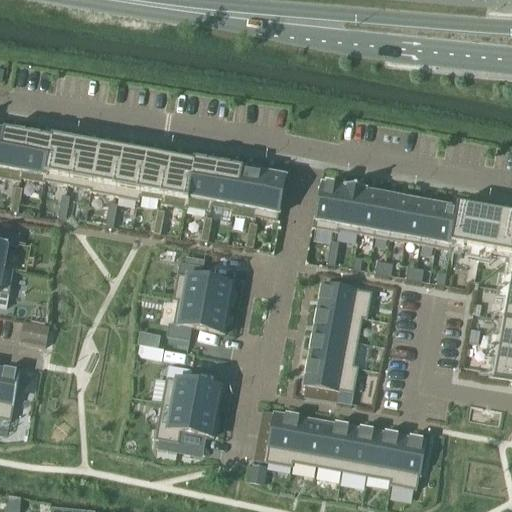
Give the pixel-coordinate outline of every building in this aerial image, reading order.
[(6,135),(0,165),(0,183),(20,187),(21,184),(29,139),(6,135)] [(29,139),(21,184),(44,189),(45,186),(53,141),(51,141),(51,143),(29,139)] [(53,141),(45,186),(68,190),(76,145),(53,141)] [(76,145),(68,190),(89,194),(90,194),(98,149),(76,145)] [(90,194),(89,197),(114,201),(123,154),(98,149),(90,194)] [(123,154),(114,201),(139,206),(140,201),(148,158),(144,157),(144,154),(134,153),(134,156),(123,154)] [(148,158),(140,201),(141,201),(161,205),(169,162),(148,158)] [(161,205),(160,210),(186,214),(187,212),(195,164),(193,164),(193,166),(186,165),(169,162),(161,205)] [(195,164),(187,212),(188,212),(206,216),(210,216),(211,212),(219,169),(195,164)] [(219,169),(211,212),(220,213),(232,216),(240,173),(219,169)] [(232,216),(232,220),(235,221),(246,223),(255,224),(255,222),(263,177),(260,176),(261,173),(252,172),(251,175),(240,173),(232,216)] [(263,177),(255,222),(277,226),(279,215),(281,205),(283,196),(282,196),(285,181),(263,177)] [(315,226),(314,233),(335,237),(337,238),(338,235),(346,190),(344,190),(343,192),(322,188),(319,203),(319,202),(317,212),(318,212),(315,226)] [(346,190),(338,235),(339,236),(348,237),(359,239),(367,196),(367,194),(346,190)] [(14,192),(12,204),(20,205),(22,193),(14,192)] [(367,196),(359,239),(373,242),(381,199),(367,196)] [(381,199),(373,242),(389,245),(397,202),(381,199)] [(62,200),(60,212),(67,213),(70,202),(62,200)] [(397,202),(389,245),(404,247),(412,205),(397,202)] [(12,204),(10,215),(18,217),(20,205),(12,204)] [(412,205),(404,247),(419,250),(427,207),(412,205)] [(109,207),(107,219),(115,221),(117,209),(109,207)] [(427,207),(419,250),(435,253),(443,210),(427,207)] [(457,213),(449,254),(506,264),(505,268),(509,269),(488,382),(511,386),(511,218),(502,217),(457,209),(457,213)] [(443,210),(435,253),(449,256),(449,254),(457,213),(444,210),(443,210)] [(67,213),(60,212),(57,224),(65,225),(67,213)] [(156,215),(154,226),(162,228),(164,216),(156,215)] [(107,219),(105,231),(113,233),(115,221),(107,219)] [(212,223),(204,222),(202,233),(210,235),(212,223)] [(152,238),(160,240),(162,228),(154,226),(152,238)] [(249,228),(247,240),(255,241),(257,229),(249,228)] [(210,235),(202,233),(200,245),(207,247),(210,235)] [(0,271),(4,272),(8,249),(17,251),(20,238),(0,234),(0,271)] [(245,251),(253,253),(255,241),(247,240),(245,251)] [(328,257),(336,259),(339,247),(331,245),(328,257)] [(328,257),(326,269),(334,270),(336,259),(328,257)] [(354,262),(352,274),(360,275),(362,263),(354,262)] [(382,279),(385,267),(376,266),(374,278),(382,279)] [(177,279),(172,305),(177,306),(228,315),(232,289),(200,283),(202,271),(179,267),(177,279)] [(392,269),(385,267),(382,279),(390,281),(392,269)] [(0,310),(6,312),(8,300),(13,274),(4,272),(0,271),(0,310)] [(413,285),(415,273),(407,272),(405,283),(413,285)] [(413,285),(421,286),(423,274),(415,273),(413,285)] [(436,289),(444,290),(446,279),(438,277),(436,289)] [(321,288),(316,315),(362,324),(366,324),(371,298),(321,288)] [(168,328),(166,341),(189,345),(191,333),(223,339),(228,315),(177,306),(173,329),(168,328)] [(474,308),(472,319),(479,320),(481,309),(474,308)] [(316,315),(312,338),(358,347),(362,324),(316,315)] [(23,327),(21,337),(26,338),(25,348),(45,351),(49,332),(23,327)] [(471,334),(468,347),(477,348),(479,336),(471,334)] [(312,338),(308,362),(353,370),(358,347),(312,338)] [(152,352),(150,360),(161,362),(163,354),(152,352)] [(306,372),(303,389),(306,390),(314,391),(317,392),(322,393),(328,394),(330,395),(339,396),(353,399),(358,371),(353,370),(308,362),(306,372)] [(0,423),(10,426),(20,375),(0,371),(0,423)] [(162,406),(161,408),(217,418),(217,413),(222,414),(225,398),(220,397),(221,393),(189,387),(191,375),(168,371),(166,383),(162,406)] [(306,390),(304,402),(312,403),(314,391),(306,390)] [(314,391),(312,403),(320,405),(322,393),(317,392),(314,391)] [(322,393),(320,405),(328,406),(330,395),(328,394),(322,393)] [(330,395),(328,406),(336,408),(339,396),(330,395)] [(161,408),(155,445),(178,449),(180,436),(212,442),(217,418),(161,408)] [(273,425),(274,418),(262,416),(261,423),(273,425)] [(265,467),(265,468),(292,472),(293,468),(301,422),(274,417),(274,418),(273,425),(271,433),(270,441),(268,449),(267,457),(265,467)] [(301,422),(293,468),(296,468),(317,472),(325,427),(301,422)] [(261,423),(259,431),(271,433),(273,425),(261,423)] [(325,427),(317,472),(341,477),(350,431),(325,427)] [(259,431),(258,439),(270,441),(271,433),(259,431)] [(350,431),(341,477),(366,481),(375,436),(351,431),(350,431)] [(375,436),(366,481),(390,486),(398,440),(375,436)] [(258,439),(257,447),(268,449),(270,441),(258,439)] [(390,486),(389,490),(416,495),(425,445),(398,440),(390,486)] [(257,447),(255,455),(267,457),(268,449),(257,447)] [(267,457),(255,455),(253,465),(265,467),(267,457)] [(253,469),(249,485),(262,488),(265,472),(253,469)] [(17,502),(8,500),(7,511),(16,511),(17,502)]
